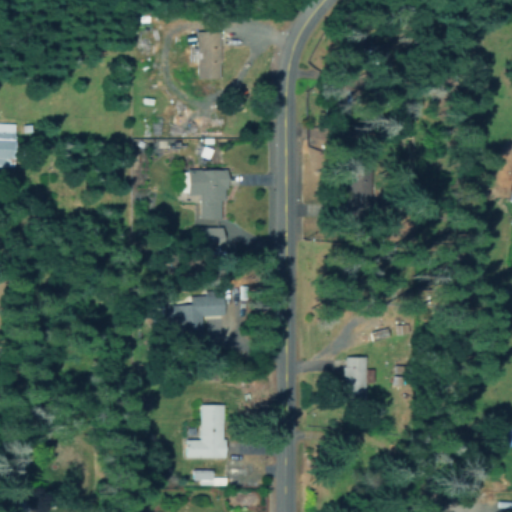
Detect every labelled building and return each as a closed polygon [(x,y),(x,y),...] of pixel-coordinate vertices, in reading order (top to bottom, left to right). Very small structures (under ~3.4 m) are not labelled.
[(216,30),(193,30),(194,78),(217,77),(216,30)] [(0,166),(11,166),(12,122),(0,121),(0,166)] [(222,169),(183,169),(184,193),(196,193),(196,218),(217,218),(217,199),(223,199),(222,169)] [(511,171),(509,171),(503,199),(511,201),(511,171)] [(218,226),(193,227),(194,248),(218,248),(218,226)] [(219,314),(219,292),(186,293),(187,303),(157,303),(158,321),(173,321),(173,337),(199,337),(199,315),(219,314)] [(361,355),(339,356),(340,398),(361,397),(361,382),(370,381),(370,368),(361,368),(361,355)] [(195,439),(180,439),(181,457),(219,456),(218,403),(195,404),(195,439)] [(209,469),(189,469),(189,483),(214,482),(214,476),(209,477),(209,469)] [(34,511),(19,509),(21,501),(12,500),(10,511),(34,511)]
